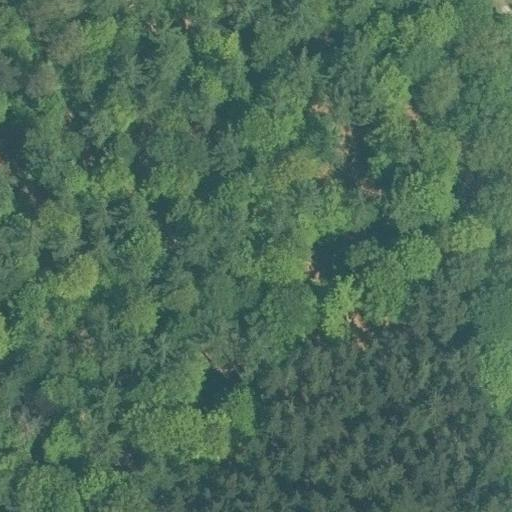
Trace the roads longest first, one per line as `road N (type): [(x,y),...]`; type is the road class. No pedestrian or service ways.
road 1 (track): [(472,182),(95,511)]
road 2 (track): [(177,0),(0,188)]
road 3 (track): [(434,0),(472,182)]
